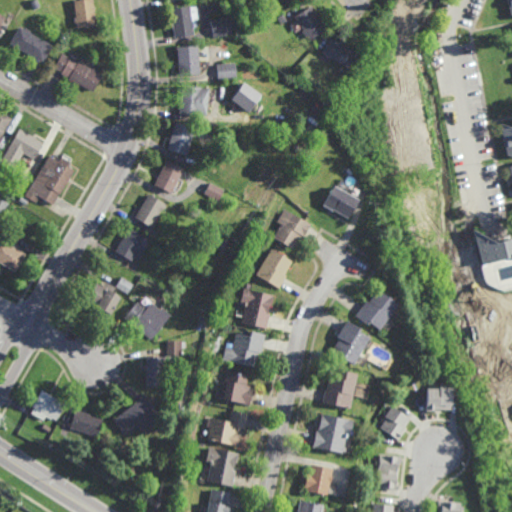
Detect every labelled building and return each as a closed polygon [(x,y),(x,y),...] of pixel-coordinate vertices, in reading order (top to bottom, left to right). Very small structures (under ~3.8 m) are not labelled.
[(32,10),(29,2),(33,0),(35,0),(38,7),(32,10)] [(91,0),(95,27),(76,29),(75,25),(73,25),(72,18),(74,18),(71,2),(84,0),(91,0)] [(309,39),(306,35),(305,36),(301,30),(303,29),(294,16),(310,5),(325,28),(309,39)] [(196,21),(194,21),(195,28),(191,28),(193,36),(174,39),(169,10),(188,7),(194,6),(196,21)] [(280,23),(277,17),(283,14),(286,20),(280,23)] [(212,37),(210,21),(229,18),(231,35),(212,37)] [(22,30),(23,29),(28,32),(27,34),(50,48),(41,64),(8,44),(18,28),(22,30)] [(345,67),(320,51),(329,36),(355,53),(345,67)] [(220,47),(219,39),(227,38),(228,46),(220,47)] [(178,77),(176,47),(196,46),(198,76),(178,77)] [(67,59),(68,58),(100,76),(91,93),(77,86),(76,87),(66,81),(67,80),(59,75),(60,73),(51,69),(59,55),(67,59)] [(217,81),(215,64),(234,62),(236,79),(217,81)] [(341,73),(336,70),(339,65),(344,68),(341,73)] [(260,94),(242,81),(230,99),(247,112),(260,94)] [(206,117),(178,115),(180,87),(208,89),(206,117)] [(0,114),(10,121),(0,138),(0,114)] [(184,153),(165,146),(173,122),(192,128),(184,153)] [(511,155),(507,154),(500,123),(510,125),(511,124),(511,155)] [(24,136),(26,131),(41,139),(32,156),(20,149),(11,166),(0,159),(0,152),(13,130),(24,136)] [(50,202),(37,194),(33,200),(22,193),(46,152),(56,158),(59,153),(60,153),(62,150),(70,156),(65,163),(71,167),(50,202)] [(169,191),(152,182),(164,157),(181,166),(169,191)] [(21,187),(10,179),(17,169),(29,176),(21,187)] [(217,199),(203,191),(208,181),(222,188),(217,199)] [(346,218),(331,208),(330,210),(320,204),(332,185),(357,201),(346,218)] [(162,207),(160,206),(149,225),(133,215),(147,192),(164,202),(162,207)] [(24,203),(16,198),(19,194),(26,198),(24,203)] [(0,215),(8,203),(0,198),(0,215)] [(301,236),(299,235),(291,248),(272,236),(280,223),(276,221),(283,208),(309,224),(301,236)] [(137,259),(132,256),(130,259),(113,249),(127,225),(147,236),(144,241),(147,243),(137,259)] [(511,241),(511,253),(481,264),(473,230),(494,242),(511,237),(511,241)] [(223,250),(214,245),(219,236),(228,240),(223,250)] [(0,237),(3,239),(3,238),(8,242),(8,243),(23,252),(12,269),(0,261),(0,237)] [(278,287),(255,273),(270,248),(291,261),(283,274),(286,275),(278,287)] [(125,292),(114,284),(120,275),(131,283),(125,292)] [(180,290),(172,286),(176,279),(184,284),(180,290)] [(113,286),(111,290),(119,295),(109,313),(84,299),(94,281),(101,285),(103,280),(113,286)] [(194,299),(182,293),(187,284),(199,290),(194,299)] [(270,304),(268,303),(266,312),(268,312),(265,327),(240,321),(245,303),(239,302),(243,287),(273,294),(270,304)] [(395,304),(377,330),(366,322),(364,325),(352,316),(364,300),(367,302),(376,290),(395,304)] [(148,302),(149,301),(158,308),(160,306),(169,314),(148,338),(137,328),(136,329),(128,322),(129,321),(123,315),(136,301),(138,302),(142,297),(148,302)] [(204,328),(195,326),(198,316),(206,318),(204,328)] [(350,364),(329,352),(337,338),(334,337),(344,320),(357,328),(356,330),(367,337),(350,364)] [(260,352),(257,351),(254,365),(222,358),(224,346),(231,348),(235,332),(248,335),(250,330),(264,333),(260,352)] [(179,356),(165,355),(166,339),(180,339),(179,356)] [(172,369),(165,369),(164,385),(144,385),(144,355),(172,356),(172,369)] [(347,408),(321,402),(324,389),(325,389),(328,377),(330,377),(332,368),(355,373),(347,408)] [(246,384),(249,385),(248,388),(251,388),(249,403),(221,397),(227,372),(236,374),(237,371),(248,374),(246,384)] [(450,409),(435,409),(435,411),(425,410),(426,387),(437,388),(437,386),(450,386),(450,409)] [(53,420),(44,415),(42,419),(29,412),(33,407),(30,405),(40,389),(63,404),(53,420)] [(140,432),(139,430),(128,439),(112,419),(111,419),(143,394),(160,416),(140,432)] [(407,419),(398,431),(401,433),(395,440),(377,427),(380,423),(377,421),(381,417),(383,419),(384,417),(380,414),(383,410),(384,411),(388,405),(407,419)] [(95,437),(91,436),(91,434),(68,426),(73,408),(101,417),(95,437)] [(244,429),(234,427),(233,433),(240,434),(237,446),(206,439),(209,426),(205,425),(207,417),(210,418),(210,417),(228,421),(230,409),(247,413),(244,429)] [(347,435),(344,434),(340,453),(311,446),(314,430),(316,431),(320,413),(351,420),(347,435)] [(48,432),(41,428),(44,423),(51,427),(48,432)] [(236,462),(234,462),(232,470),(235,470),(232,486),(206,481),(209,462),(205,461),(208,447),(238,453),(236,462)] [(397,465),(396,464),(394,481),(396,481),(395,490),(373,487),(373,481),(372,481),(372,475),(375,475),(376,466),(373,466),(373,460),(377,461),(377,453),(398,455),(397,465)] [(98,463),(93,460),(95,455),(101,458),(98,463)] [(328,475),(329,475),(328,481),(325,494),(303,490),(304,488),(302,488),(305,472),(307,473),(309,464),(330,468),(328,475)] [(127,476),(124,467),(132,465),(134,474),(127,476)] [(226,511),(205,511),(211,488),(230,492),(226,511)] [(319,511),(297,511),(298,511),(296,511),(298,499),(321,504),(319,511)] [(459,511),(434,511),(435,507),(434,507),(435,500),(457,502),(457,508),(459,508),(459,511)] [(390,511),(370,511),(371,503),(391,505),(390,511)]
